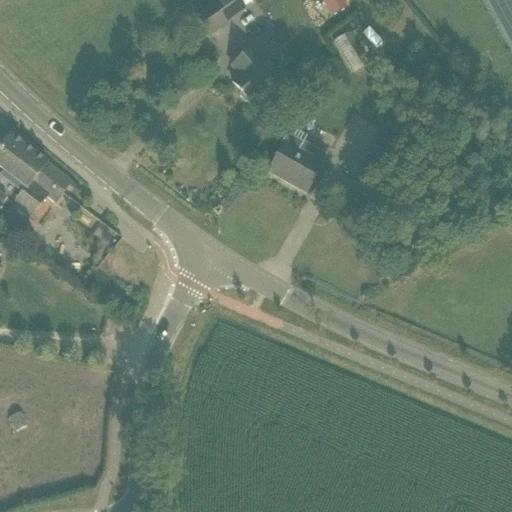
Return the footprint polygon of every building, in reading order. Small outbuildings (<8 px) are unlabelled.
[(198,16),(200,20),(212,37),(247,13),(237,0),(217,0),(219,1),(198,16)] [(340,0),(319,0),(331,19),(346,9),(340,0)] [(511,0),(480,0),(511,56),(511,0)] [(250,33),(269,20),(263,11),(244,23),(250,33)] [(348,36),(335,41),(351,74),(363,69),(348,36)] [(240,76),(232,83),(241,94),(239,97),(244,104),(247,102),(250,105),(266,93),(280,81),(262,59),(254,49),(232,66),(240,76)] [(382,126),(364,157),(368,159),(359,175),(378,186),(387,170),(390,171),(408,141),(382,126)] [(0,210),(1,209),(7,214),(12,208),(29,221),(46,198),(55,205),(71,184),(47,165),(46,165),(11,136),(10,136),(0,128),(0,210)] [(280,156),(270,171),(295,186),(293,188),(305,195),(312,183),(322,167),(320,166),(326,156),(303,144),(307,138),(289,129),(281,145),(285,148),(280,156)] [(21,231),(14,239),(23,247),(33,235),(24,227),(21,231)] [(0,265),(14,246),(0,235),(0,265)] [(26,428),(21,415),(9,420),(14,433),(26,428)]
